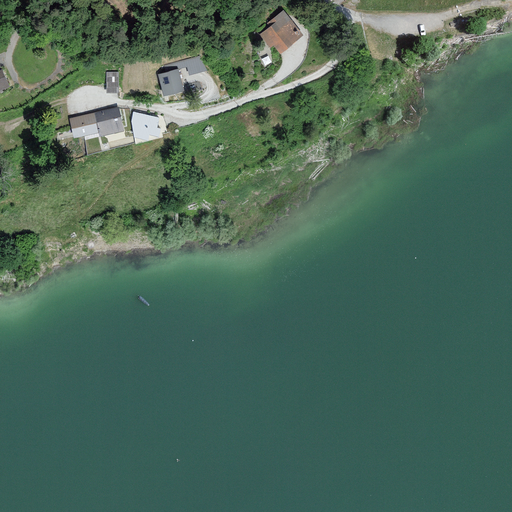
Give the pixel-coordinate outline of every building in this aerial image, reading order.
[(290,20),(282,11),(266,24),(269,26),(258,35),(269,48),(273,45),(280,54),(301,37),(288,21),(290,20)] [(164,65),(166,72),(178,69),(187,67),(189,76),(208,70),(199,55),(164,65)] [(184,91),(178,69),(166,72),(158,74),(164,97),(184,91)] [(117,93),(118,74),(106,74),(105,93),(117,93)] [(123,130),(117,107),(69,118),(74,141),(99,134),(100,136),(123,130)] [(167,137),(162,117),(155,115),(154,117),(133,112),(130,123),(136,145),(167,137)]
